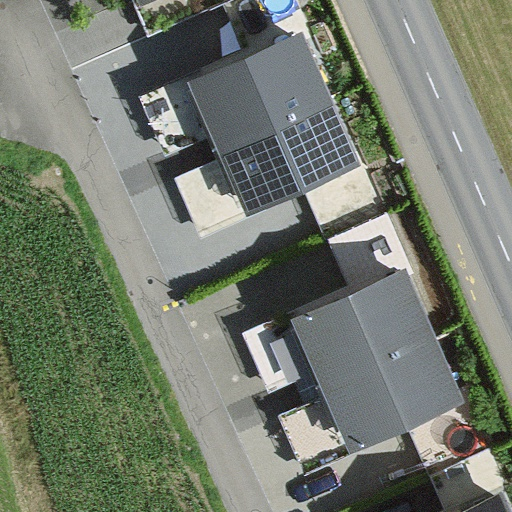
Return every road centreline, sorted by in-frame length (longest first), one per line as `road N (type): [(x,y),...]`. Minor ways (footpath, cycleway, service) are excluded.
road 1 (residential): [(252,511),(51,89)]
road 2 (secondary): [(396,0),(511,264)]
